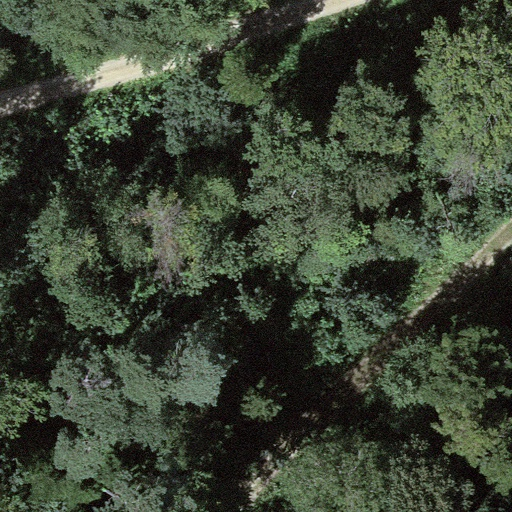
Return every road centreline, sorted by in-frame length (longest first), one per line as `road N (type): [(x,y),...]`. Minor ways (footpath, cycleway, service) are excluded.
road 1 (track): [(237,511),(297,436),(496,246)]
road 2 (track): [(296,0),(0,93)]
